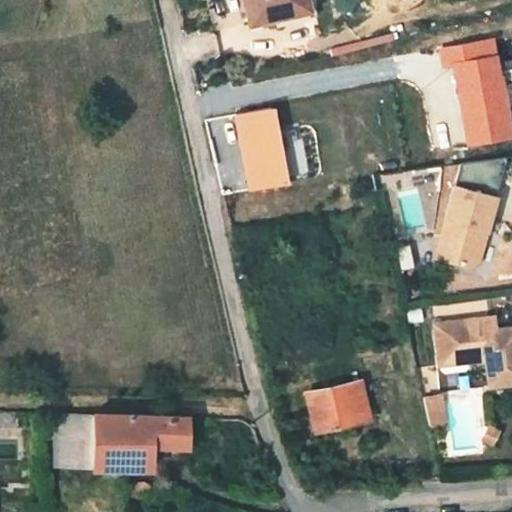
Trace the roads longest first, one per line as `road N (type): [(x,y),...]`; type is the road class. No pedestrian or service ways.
road 1 (residential): [(162,0),(257,406),(297,507)]
road 2 (track): [(257,406),(0,396)]
road 3 (residential): [(297,507),(511,494)]
